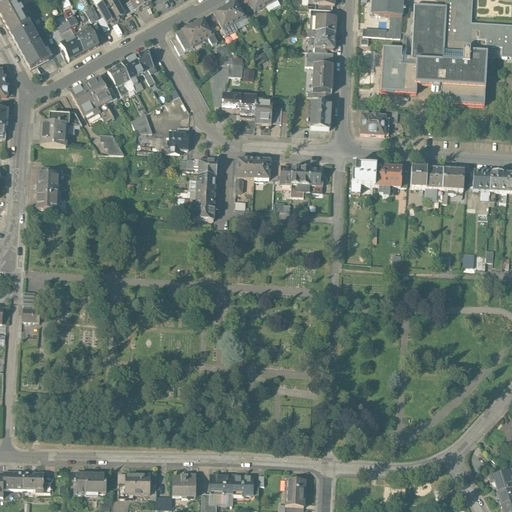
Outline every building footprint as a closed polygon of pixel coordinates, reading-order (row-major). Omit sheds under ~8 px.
[(147,0),(130,0),(133,4),(130,5),(135,15),(151,7),(147,0)] [(260,0),(245,0),(246,1),(241,3),(246,11),(250,9),(254,17),(266,10),(260,0)] [(286,0),(260,0),(266,10),(280,2),(283,3),(287,1),(286,0)] [(309,0),(309,14),(311,14),(315,14),(316,7),(332,8),(334,8),(334,0),(309,0)] [(372,0),(371,19),(390,20),(401,21),(402,0),(372,0)] [(443,64),(417,62),(417,61),(411,60),(401,60),(402,51),(383,50),(381,94),(416,96),(417,86),(441,88),(440,106),(484,108),(487,56),(511,57),(511,28),(471,26),(472,0),(446,0),(446,9),(443,64)] [(40,48),(22,15),(27,13),(21,3),(17,5),(15,1),(0,8),(0,16),(30,72),(48,62),(52,60),(44,46),(40,48)] [(120,12),(114,1),(112,2),(109,2),(105,4),(117,27),(122,24),(121,22),(124,20),(125,19),(120,12)] [(241,3),(236,6),(236,5),(225,11),(234,28),(245,22),(240,14),(246,11),(241,3)] [(117,27),(105,4),(100,7),(100,9),(97,10),(107,29),(111,27),(112,29),(117,27)] [(132,20),(126,9),(120,12),(125,19),(124,20),(126,23),(132,20)] [(234,28),(225,11),(213,17),(214,18),(209,21),(213,29),(218,26),(226,41),(237,35),(234,28)] [(97,24),(91,13),(85,16),(91,27),(97,24)] [(73,19),(66,23),(67,26),(71,32),(78,28),(73,19)] [(325,20),(316,20),(311,20),(310,33),(308,33),(308,36),(334,37),(335,21),(325,20)] [(401,21),(390,20),(389,36),(385,36),(385,34),(377,33),(363,32),(363,39),(400,41),(401,21)] [(204,23),(192,29),(202,46),(207,43),(211,50),(216,47),(212,40),(213,40),(208,32),(213,29),(209,21),(204,24),(204,23)] [(103,22),(98,25),(104,35),(108,33),(103,22)] [(67,26),(58,31),(61,37),(71,32),(67,26)] [(192,29),(181,35),(182,36),(176,39),(179,46),(184,55),(202,46),(192,29)] [(90,33),(88,34),(86,30),(81,33),(81,36),(81,38),(75,41),(84,57),(99,49),(90,33)] [(308,36),(305,36),(307,40),(315,40),(314,52),(321,52),(321,56),(326,57),(326,52),(333,53),(334,37),(308,36)] [(75,41),(60,49),(69,65),(84,57),(75,41)] [(179,46),(174,49),(179,58),(184,55),(179,46)] [(228,79),(242,79),(242,60),(229,60),(229,52),(221,52),(221,66),(228,66),(228,79)] [(147,54),(134,61),(142,76),(148,73),(150,77),(156,74),(151,65),(152,64),(147,54)] [(321,56),(307,56),(306,70),(313,70),(313,69),(331,71),(332,57),(326,57),(321,56)] [(134,61),(121,68),(130,84),(133,89),(138,87),(135,81),(143,77),(142,76),(134,61)] [(121,68),(108,75),(121,100),(127,96),(123,88),(130,84),(121,68)] [(331,71),(313,69),(313,70),(311,95),(330,96),(331,96),(332,71),(331,71)] [(242,81),(254,82),(255,71),(244,70),(242,81)] [(150,77),(148,73),(142,76),(143,77),(149,88),(155,85),(150,77)] [(106,93),(98,80),(84,88),(98,113),(105,126),(113,121),(106,107),(111,104),(106,93)] [(98,113),(84,88),(70,96),(84,120),(98,113)] [(117,101),(111,91),(106,93),(111,104),(117,101)] [(240,100),(223,99),(222,114),(239,115),(240,100)] [(257,101),(240,100),(239,115),(239,122),(255,123),(256,104),(257,101)] [(272,105),(256,104),(255,123),(255,128),(270,129),(271,128),(271,112),(272,105)] [(316,107),(311,106),(310,132),(329,133),(330,107),(329,107),(316,107)] [(282,112),(271,112),(271,128),(281,128),(282,112)] [(69,117),(49,116),(48,126),(41,125),(41,134),(66,135),(67,127),(68,127),(69,117)] [(378,116),(372,116),(372,119),(361,118),(360,134),(360,135),(363,138),(384,140),(385,120),(378,119),(378,116)] [(144,117),(129,124),(135,135),(152,136),(144,117)] [(66,135),(41,134),(40,148),(65,150),(66,135)] [(177,136),(169,136),(169,137),(166,137),(166,141),(169,141),(168,154),(169,154),(168,158),(180,159),(180,155),(187,155),(188,137),(177,136)] [(112,139),(102,138),(101,145),(105,145),(105,153),(108,153),(108,158),(123,159),(112,139)] [(255,163),(237,162),(235,195),(242,195),(242,185),(240,185),(241,182),(254,183),(255,163)] [(272,163),(255,163),(254,183),(271,184),(272,163)] [(216,166),(187,164),(186,174),(193,174),(193,172),(199,172),(199,179),(215,180),(216,166)] [(376,170),(352,168),(351,189),(374,190),(376,170)] [(292,170),(279,169),(278,183),(280,183),(280,187),(291,187),(292,170)] [(61,171),(41,170),(41,176),(58,177),(58,178),(60,178),(61,171)] [(310,171),(292,170),(291,187),(309,188),(310,171)] [(401,171),(376,170),(374,190),(380,190),(379,194),(383,194),(382,196),(388,197),(389,190),(400,191),(401,171)] [(321,172),(310,171),(309,188),(320,189),(321,172)] [(443,173),(411,171),(410,191),(425,192),(424,202),(429,202),(429,204),(441,205),(442,193),(443,173)] [(464,174),(443,173),(442,193),(447,194),(447,196),(453,197),(453,194),(463,195),(464,174)] [(490,176),(473,175),(473,182),(470,182),(469,187),(472,188),(472,194),(489,195),(490,176)] [(41,176),(38,176),(37,192),(57,193),(58,178),(58,177),(41,176)] [(507,177),(490,176),(489,195),(506,196),(507,177)] [(199,179),(197,179),(197,185),(190,184),(189,193),(196,193),(196,194),(214,195),(215,180),(199,179)] [(57,193),(37,192),(36,213),(56,214),(57,193)] [(214,195),(196,194),(196,205),(192,205),(192,210),(213,211),(214,195)] [(274,205),(273,213),(290,214),(290,206),(274,205)] [(213,211),(192,210),(192,215),(195,215),(195,224),(213,225),(213,211)] [(34,299),(24,299),(22,329),(39,330),(40,316),(33,316),(34,299)] [(511,423),(505,432),(503,430),(494,439),(508,452),(511,447),(511,423)] [(495,456),(487,448),(483,453),(491,460),(495,456)] [(511,479),(510,473),(489,480),(488,481),(490,485),(491,486),(494,485),(497,495),(511,490),(511,479)] [(22,479),(3,478),(3,477),(2,477),(2,483),(0,483),(0,501),(2,502),(2,494),(22,495),(22,479)] [(41,479),(22,479),(22,495),(41,495),(41,496),(43,496),(43,486),(43,477),(41,477),(41,479)] [(106,480),(74,479),(73,497),(105,498),(106,480)] [(149,481),(125,480),(124,500),(148,501),(149,481)] [(231,481),(208,480),(208,499),(209,499),(209,496),(221,496),(220,500),(221,500),(222,499),(231,499),(231,481)] [(195,482),(180,481),(179,484),(172,484),(171,503),(180,503),(180,500),(194,500),(195,482)] [(251,481),(231,481),(231,499),(231,500),(232,500),(232,497),(235,497),(236,496),(241,501),(250,502),(250,501),(251,486),(251,481)] [(302,511),(303,485),(284,485),(284,486),(287,486),(286,496),(285,496),(284,511),(302,511)] [(511,490),(497,495),(501,509),(511,505),(511,490)]
